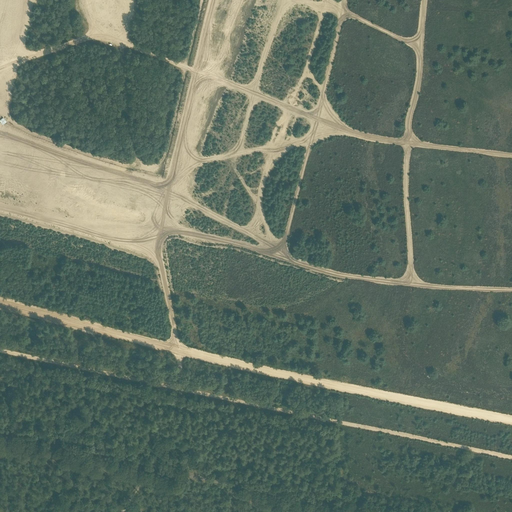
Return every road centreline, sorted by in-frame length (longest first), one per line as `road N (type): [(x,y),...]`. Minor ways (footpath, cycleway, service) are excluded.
road 1 (track): [(511,420),(0,304)]
road 2 (unclassified): [(357,511),(0,435)]
